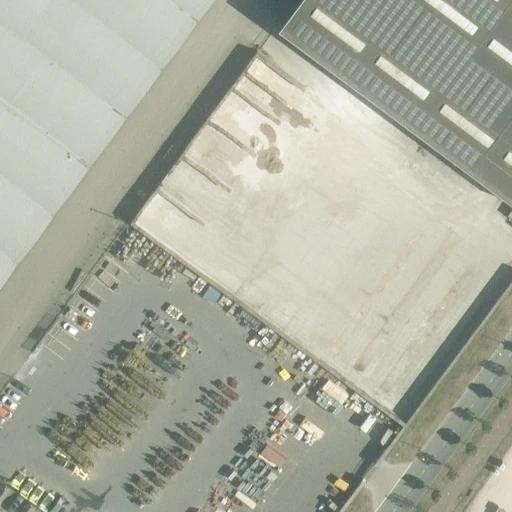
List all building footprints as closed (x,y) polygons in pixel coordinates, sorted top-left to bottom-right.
[(0,0),(0,281),(3,278),(38,231),(73,183),(110,134),(144,88),(182,37),(209,0),(0,0)] [(511,0),(298,0),(280,24),(511,196),(511,0)] [(164,265),(142,250),(129,269),(150,284),(164,265)] [(149,295),(128,280),(115,297),(136,313),(149,295)] [(175,315),(159,303),(146,321),(162,332),(175,315)]
